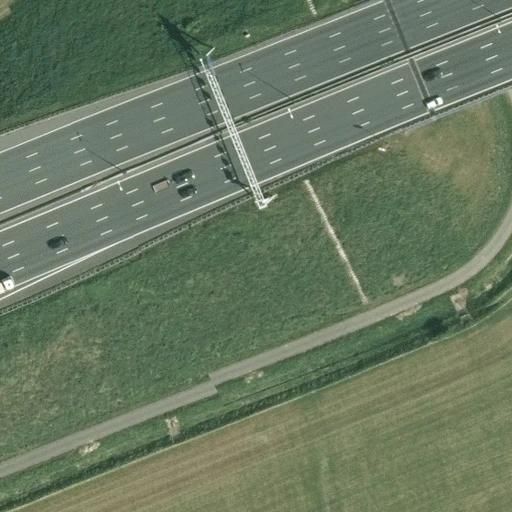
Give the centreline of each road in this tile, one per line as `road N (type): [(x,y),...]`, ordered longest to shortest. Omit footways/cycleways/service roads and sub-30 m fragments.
road 1 (motorway): [(0,262),(511,48)]
road 2 (motorway): [(462,0),(0,182)]
